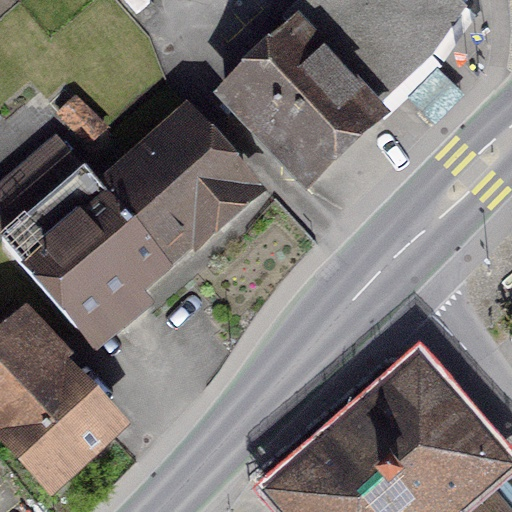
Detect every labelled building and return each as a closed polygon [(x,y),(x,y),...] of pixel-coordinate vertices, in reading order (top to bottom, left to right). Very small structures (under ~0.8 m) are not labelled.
[(462,20),(443,0),(324,0),(220,103),(323,198),(431,84),(462,20)] [(173,91),(92,161),(121,194),(39,267),(114,355),(283,202),(173,91)] [(149,427),(38,314),(0,348),(0,441),(68,506),(149,427)] [(487,511),(503,499),(511,491),(511,466),(408,342),(252,472),(275,499),(272,501),(281,511),(487,511)] [(511,511),(511,509),(503,499),(487,511),(511,511)]
